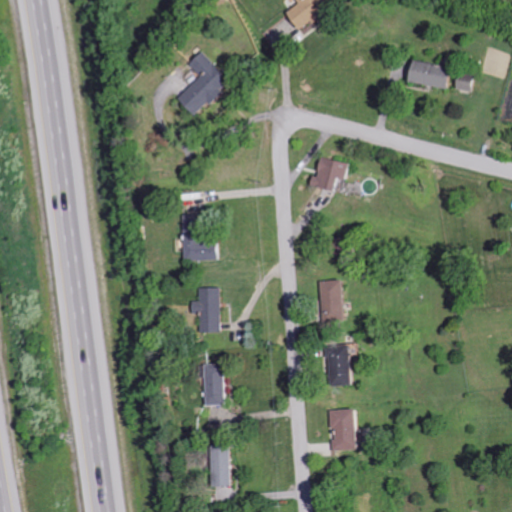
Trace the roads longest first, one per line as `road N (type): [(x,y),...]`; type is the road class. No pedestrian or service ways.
road 1 (residential): [(511,168),(325,120),(303,117),(282,130),(310,511)]
road 2 (motorway): [(104,511),(37,0)]
